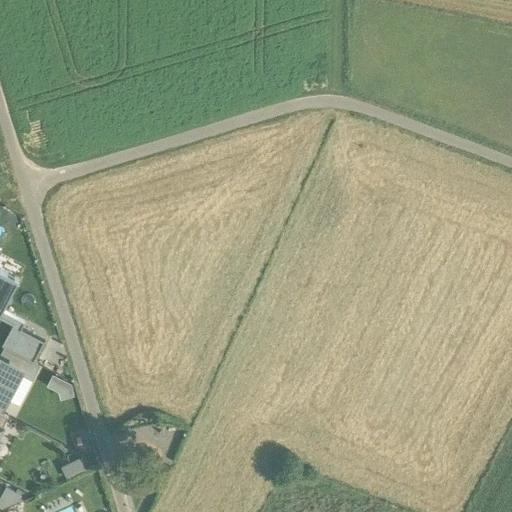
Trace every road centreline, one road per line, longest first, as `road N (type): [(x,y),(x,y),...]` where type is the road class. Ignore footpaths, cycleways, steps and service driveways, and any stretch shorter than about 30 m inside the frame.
road 1 (unclassified): [(511,163),(332,100),(25,187)]
road 2 (track): [(25,187),(121,511)]
